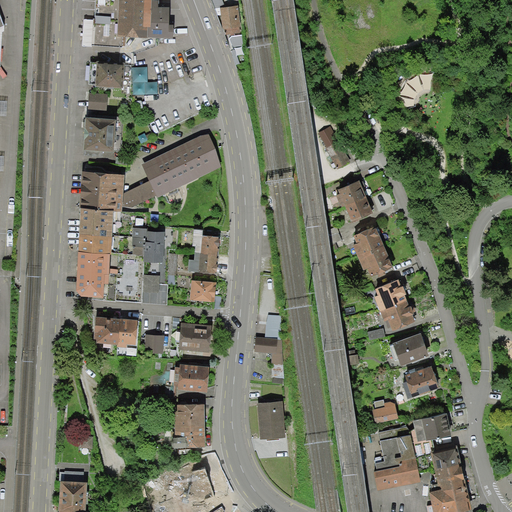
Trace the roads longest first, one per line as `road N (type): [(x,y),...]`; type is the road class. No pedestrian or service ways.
road 1 (secondary): [(193,0),(242,156),(233,435),(245,477),(281,511)]
road 2 (tertiary): [(38,511),(66,0)]
road 3 (residential): [(502,511),(438,287),(353,98)]
